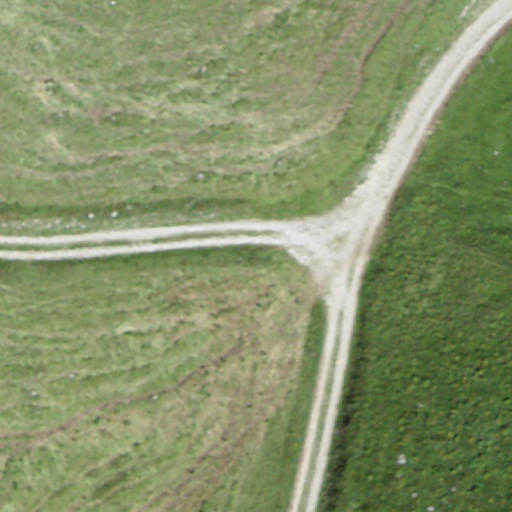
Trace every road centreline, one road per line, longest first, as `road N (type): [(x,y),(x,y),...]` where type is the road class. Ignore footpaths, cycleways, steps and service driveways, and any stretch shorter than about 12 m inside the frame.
road 1 (track): [(358,241),(0,241)]
road 2 (track): [(511,13),(487,30),(358,241)]
road 3 (track): [(358,241),(308,511)]
